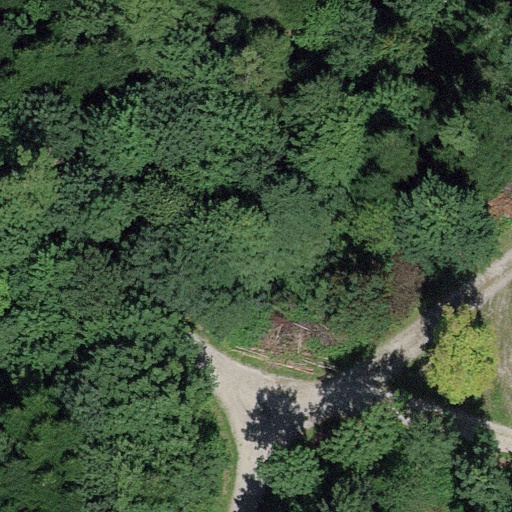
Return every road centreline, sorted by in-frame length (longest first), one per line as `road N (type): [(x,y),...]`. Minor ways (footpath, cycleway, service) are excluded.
road 1 (track): [(511,270),(360,391),(272,411),(244,511)]
road 2 (track): [(0,225),(213,357),(272,411)]
road 3 (track): [(0,498),(246,498)]
road 4 (track): [(360,391),(511,440)]
